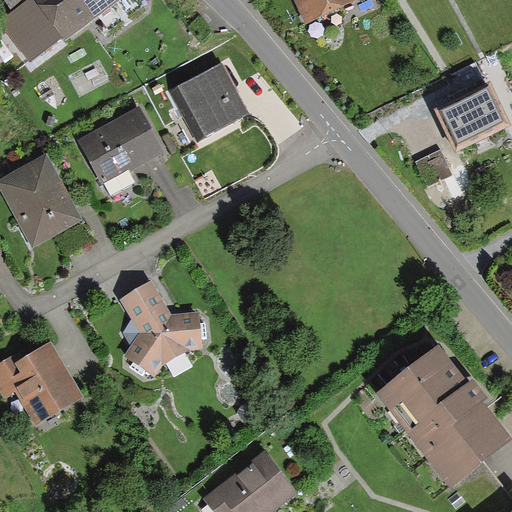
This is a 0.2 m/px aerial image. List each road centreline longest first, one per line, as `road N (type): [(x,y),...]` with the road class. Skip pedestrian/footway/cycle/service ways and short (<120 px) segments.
road 1 (residential): [(337,133),(267,181),(38,305)]
road 2 (residential): [(337,133),(511,340)]
road 3 (residential): [(222,0),(337,133)]
